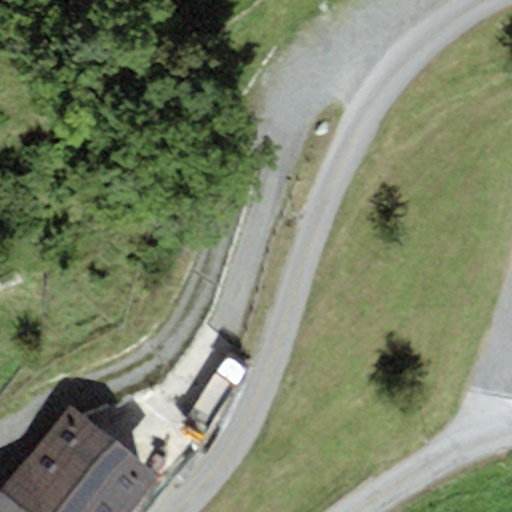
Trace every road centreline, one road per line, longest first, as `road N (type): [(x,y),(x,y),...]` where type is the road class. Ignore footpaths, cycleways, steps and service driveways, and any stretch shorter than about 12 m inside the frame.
road 1 (unclassified): [(171,511),(218,446),(371,94),(452,20),(509,0)]
road 2 (unclassified): [(511,444),(410,480),(362,511)]
